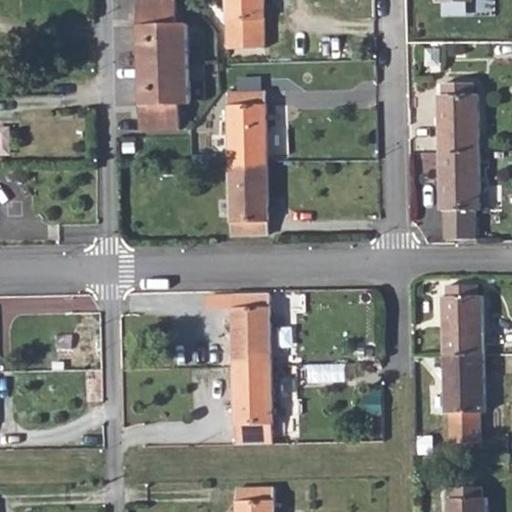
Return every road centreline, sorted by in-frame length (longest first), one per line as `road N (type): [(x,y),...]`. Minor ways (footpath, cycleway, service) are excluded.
road 1 (residential): [(110,270),(396,267)]
road 2 (residential): [(105,0),(110,270)]
road 3 (residential): [(396,267),(391,0)]
road 4 (residential): [(110,270),(113,511)]
